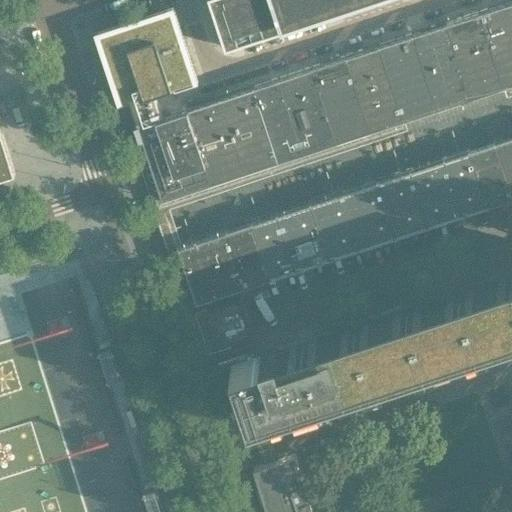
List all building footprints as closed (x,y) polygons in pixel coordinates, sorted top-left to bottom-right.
[(162,199),(437,108),(511,83),(511,0),(508,0),(162,115),(154,92),(174,86),(174,87),(194,80),(179,33),(171,8),(98,32),(120,101),(118,101),(126,127),(137,123),(162,199)] [(227,46),(366,0),(228,0),(229,0),(225,4),(222,8),(221,13),(220,18),(220,23),(221,28),(227,46)] [(0,174),(14,170),(0,124),(0,174)] [(511,133),(494,140),(511,195),(511,133)] [(511,195),(494,140),(469,148),(487,205),(511,196),(511,195)] [(487,205),(469,148),(444,156),(463,213),(487,205)] [(444,156),(414,166),(433,223),(463,213),(444,156)] [(414,166),(381,177),(400,234),(433,223),(414,166)] [(381,177),(310,201),(328,258),(400,234),(381,177)] [(310,201),(277,212),(295,269),(328,258),(310,201)] [(277,212),(251,220),(270,277),(295,269),(277,212)] [(251,220),(226,228),(245,285),(270,277),(251,220)] [(245,285),(226,228),(177,244),(195,300),(196,300),(196,301),(245,285)] [(321,395),(505,334),(511,331),(511,268),(247,357),(244,349),(214,359),(233,419),(319,391),(320,395),(321,395)] [(252,334),(239,296),(206,307),(206,308),(198,310),(203,323),(208,333),(216,345),(230,341),(252,334)] [(58,367),(47,367),(76,478),(76,445),(93,446),(93,447),(98,447),(117,442),(129,442),(119,402),(96,402),(88,404),(85,390),(61,390),(58,379),(58,367)] [(313,511),(313,509),(295,453),(253,466),(254,467),(248,469),(258,502),(264,500),(268,511),(263,511),(313,511)]
